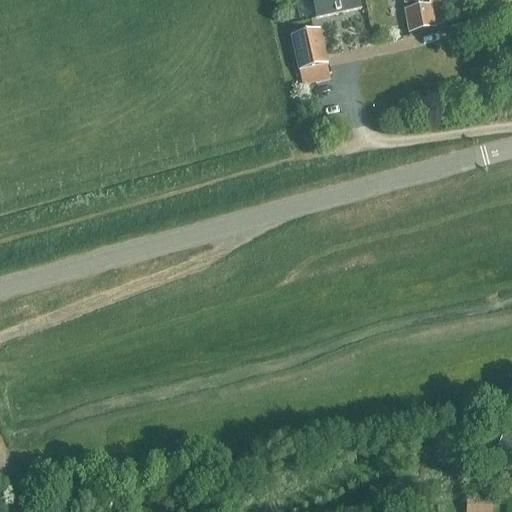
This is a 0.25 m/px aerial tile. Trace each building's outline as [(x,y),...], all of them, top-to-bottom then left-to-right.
[(310,0),(315,21),(361,10),(358,0),(310,0)] [(406,9),(409,33),(435,29),(431,5),(429,5),(406,9)] [(292,38),(301,86),(329,80),(320,33),(292,38)] [(498,450),(511,456),(511,435),(505,432),(498,450)] [(467,511),(492,511),(493,500),(468,500),(467,511)]
